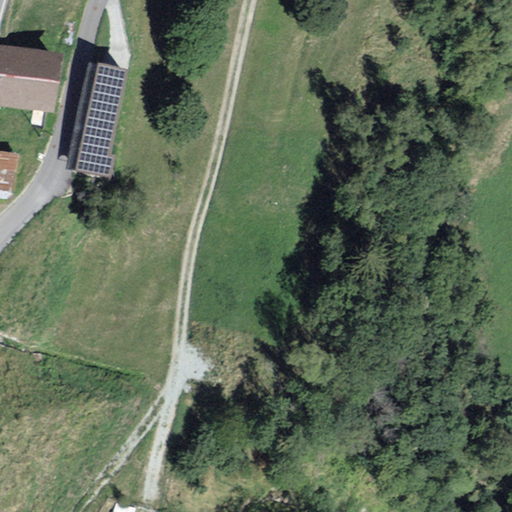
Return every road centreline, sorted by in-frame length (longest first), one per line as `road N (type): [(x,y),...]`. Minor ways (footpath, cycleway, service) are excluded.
road 1 (track): [(251,0),(214,179),(189,253),(181,367),(162,407),(75,511)]
road 2 (residential): [(97,0),(51,172),(0,234)]
